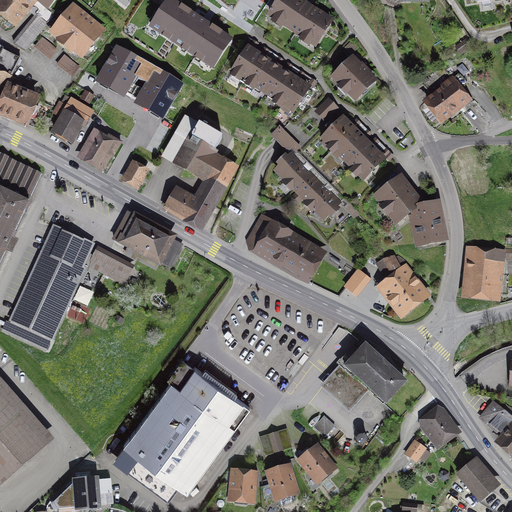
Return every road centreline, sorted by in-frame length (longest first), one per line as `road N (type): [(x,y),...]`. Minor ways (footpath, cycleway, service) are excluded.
road 1 (residential): [(96,457),(174,506),(204,493),(270,396),(209,342),(250,269)]
road 2 (secondary): [(0,130),(250,269)]
road 3 (secondary): [(250,269),(372,327),(417,359)]
road 4 (residential): [(432,148),(457,241),(441,330)]
road 5 (residential): [(341,0),(432,148)]
road 6 (unclassified): [(353,511),(446,393)]
